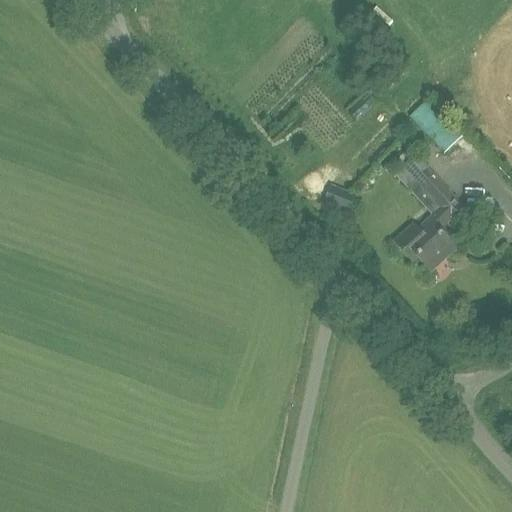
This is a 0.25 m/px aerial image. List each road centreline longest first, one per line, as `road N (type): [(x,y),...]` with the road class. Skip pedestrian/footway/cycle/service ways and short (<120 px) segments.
road 1 (unclassified): [(339,278),(110,29)]
road 2 (unclassified): [(287,511),(339,278)]
road 3 (unclassified): [(450,402),(339,278)]
